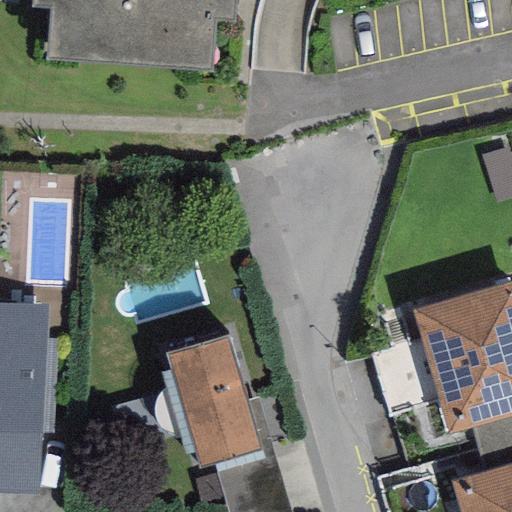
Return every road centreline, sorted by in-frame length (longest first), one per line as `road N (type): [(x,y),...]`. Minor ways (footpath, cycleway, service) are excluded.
road 1 (unclassified): [(312,186),(304,277),(358,511)]
road 2 (unclassified): [(511,57),(313,100)]
